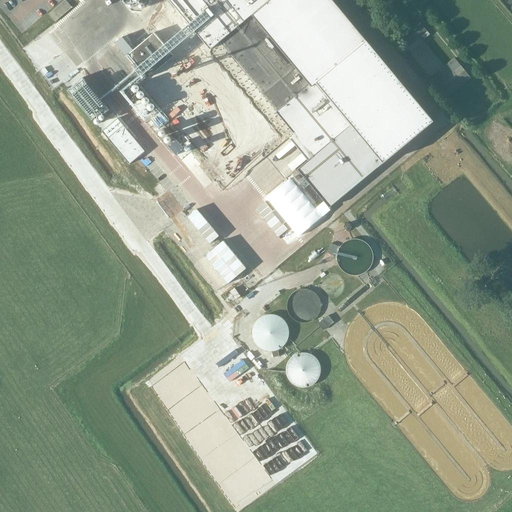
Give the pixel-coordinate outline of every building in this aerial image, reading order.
[(65,0),(64,0),(49,14),(55,22),(72,7),(65,0)] [(168,0),(210,50),(218,43),(313,157),(297,170),(329,208),(433,121),(332,0),(168,0)] [(418,20),(415,23),(412,20),(406,24),(409,28),(399,36),(408,47),(421,37),(424,40),(430,34),(427,31),(418,20)] [(154,33),(127,56),(145,79),(140,83),(171,122),(187,109),(221,150),(261,115),(234,84),(225,91),(187,44),(173,55),(154,33)] [(128,54),(133,50),(122,37),(115,43),(126,56),(128,54)] [(450,96),(471,78),(454,58),(432,76),(450,96)] [(83,77),(68,90),(92,120),(108,107),(83,77)] [(152,121),(156,117),(151,112),(147,116),(152,121)] [(108,138),(107,138),(129,164),(130,164),(145,151),(123,125),(108,138)] [(343,243),(340,247),(339,248),(338,250),(337,251),(337,253),(337,255),(336,256),(336,257),(337,260),(338,264),(342,269),(346,272),(352,274),(358,275),(363,273),(368,270),(371,266),(373,260),(373,255),(372,250),(369,245),(365,241),(359,239),(354,238),(348,240),(343,243)] [(331,244),(328,253),(336,257),(336,256),(337,255),(337,253),(337,251),(338,250),(339,248),(340,247),(331,244)] [(241,296),(235,288),(229,292),(235,300),(241,296)] [(320,307),(320,304),(320,301),(319,298),(317,295),(315,293),(313,291),(310,289),(307,289),(304,288),(301,288),(298,289),(295,291),(292,293),(290,295),(289,298),(287,301),(287,304),(287,307),(288,310),(289,313),(291,315),(293,318),(296,319),(299,321),(302,321),(305,321),(308,321),(311,320),(314,318),(316,316),(318,313),(319,310),(320,307)] [(253,332),(253,333),(253,335),(253,336),(253,338),(254,339),(255,341),(255,342),(256,343),(257,345),(258,346),(260,347),(261,348),(262,348),(264,349),(265,350),(267,350),(268,350),(270,350),(271,350),(272,350),(273,350),(274,350),(276,350),(278,349),(279,348),(280,348),(282,347),(283,346),(284,345),(285,343),(286,342),(287,341),(287,339),(288,338),(288,336),(289,335),(289,333),(289,332),(289,330),(288,329),(288,327),(287,326),(287,324),(286,323),(285,322),(284,320),(283,319),(282,318),(281,317),(279,317),(278,316),(276,315),(275,315),(273,315),(272,314),(270,314),(269,315),(267,315),(266,315),(264,316),(263,316),(261,317),(260,318),(259,319),(258,320),(257,321),(256,323),(255,324),(254,325),(254,327),(253,328),(253,330),(253,332)] [(323,330),(334,322),(328,315),(318,323),(323,330)] [(320,374),(321,371),(321,368),(320,365),(319,362),(318,360),(316,358),(313,356),(311,354),(308,353),(305,353),(302,353),(299,353),(297,354),(294,355),(292,357),(290,359),(288,362),(287,365),(286,367),(286,370),(286,373),(287,376),(288,379),(290,381),(292,383),(295,385),(297,386),(300,387),(303,387),(306,387),(309,386),(312,385),(314,384),(316,382),(318,379),(319,377),(320,374)]
